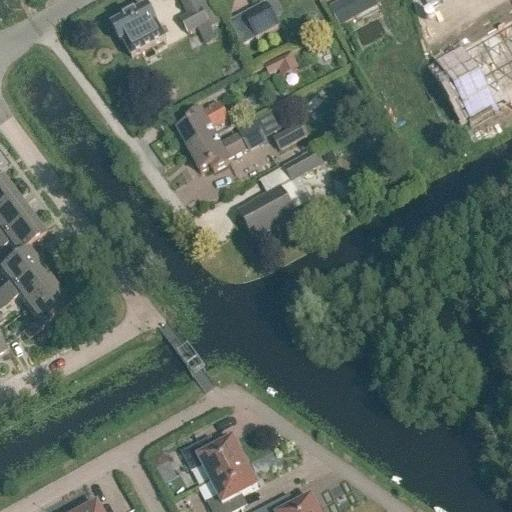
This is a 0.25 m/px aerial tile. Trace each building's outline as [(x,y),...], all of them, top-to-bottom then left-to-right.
[(181,22),(189,38),(211,26),(196,0),(178,0),(188,18),(181,22)] [(267,6),(240,20),(254,45),(280,31),(267,6)] [(132,62),(166,44),(148,11),(113,30),(122,47),(124,46),(132,62)] [(511,110),(511,26),(439,69),(472,126),(493,114),(496,119),(511,110)] [(271,83),(283,77),(277,66),(265,72),(271,83)] [(178,135),(190,156),(215,142),(211,133),(228,124),(220,109),(203,119),(201,116),(185,124),(188,129),(178,135)] [(348,121),(361,128),(367,116),(355,110),(348,121)] [(239,134),(251,156),(269,147),(256,124),(239,134)] [(277,143),(283,155),(309,141),(303,129),(277,143)] [(220,151),(215,142),(190,156),(201,177),(211,171),(214,176),(230,168),(228,165),(246,156),(238,142),(220,151)] [(312,156),(284,172),(292,187),(294,186),(321,171),(312,156)] [(0,214),(17,202),(2,182),(0,183),(0,214)] [(263,204),(238,217),(253,244),(281,229),(282,230),(298,222),(295,216),(306,210),(294,186),(292,187),(282,193),(281,192),(262,202),(263,204)] [(0,244),(31,221),(17,202),(0,214),(0,244)] [(46,240),(31,221),(0,244),(0,255),(10,248),(19,260),(27,254),(46,240)] [(0,303),(0,304),(41,273),(27,254),(19,260),(0,274),(10,287),(0,294),(0,303)] [(28,313),(56,293),(41,273),(0,304),(6,311),(20,301),(28,313)] [(70,313),(56,293),(28,313),(38,326),(25,336),(30,343),(70,313)] [(202,470),(210,486),(246,467),(233,443),(214,454),(208,443),(182,457),(192,476),(202,470)] [(157,473),(169,467),(162,455),(150,461),(157,473)] [(243,511),(244,511),(239,501),(258,491),(246,467),(210,486),(218,501),(208,506),(210,511),(243,511)] [(287,501),(265,511),(317,511),(312,502),(292,511),(287,501)]
